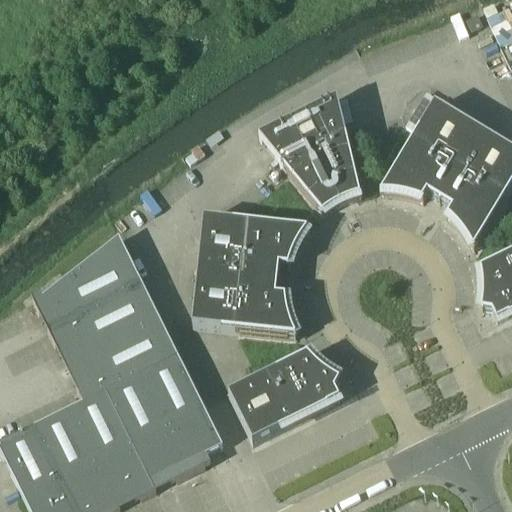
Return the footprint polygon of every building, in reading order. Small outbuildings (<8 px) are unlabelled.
[(471,37),(482,32),(477,21),(466,27),(471,37)] [(297,124),(340,210),(344,208),(344,209),(353,206),(361,203),(361,201),(360,202),(358,195),(359,195),(349,152),(348,149),(347,149),(337,104),(297,124)] [(440,207),(481,138),(435,110),(409,152),(384,193),(385,193),(382,198),(379,199),(379,200),(394,201),(408,204),(423,208),(424,206),(423,206),(427,199),(440,207)] [(336,212),(340,210),(297,124),(258,143),(287,178),(287,179),(289,181),(317,216),(317,215),(322,220),(321,221),(322,223),(329,217),(337,213),(336,212)] [(511,157),(481,138),(440,207),(452,215),(448,221),(446,222),(457,233),(466,245),(474,257),(475,257),(474,255),(477,249),(478,250),(503,209),(502,208),(505,204),(511,192),(511,157)] [(198,279),(277,287),(279,272),(287,273),(287,274),(288,275),(293,261),(300,247),(309,235),(307,234),(306,236),(300,235),(252,230),(232,228),(203,225),(198,279)] [(48,338),(143,291),(119,244),(43,303),(41,298),(31,303),(33,308),(48,338)] [(511,259),(507,262),(485,273),(486,273),(482,275),(481,274),(480,274),(482,289),(482,304),(481,319),(482,319),(483,317),(492,319),(496,328),(511,320),(511,259)] [(276,302),(277,287),(198,279),(192,333),(235,337),(241,338),(240,338),(288,343),(294,344),(295,346),(297,345),(291,331),(287,317),(285,302),(284,302),(284,303),(276,302)] [(66,374),(160,327),(143,291),(48,338),(66,374)] [(83,410),(106,399),(142,381),(178,363),(160,327),(66,374),(83,409),(83,410)] [(317,371),(307,360),(305,361),(306,362),(302,364),(302,363),(280,374),(259,385),(228,400),(252,450),(296,428),(296,429),(323,416),(322,414),(339,406),(334,396),(339,388),(341,389),(341,388),(329,380),(317,371)] [(223,453),(178,364),(178,363),(142,381),(191,480),(205,473),(204,472),(209,470),(205,462),(223,453)] [(155,498),(191,480),(142,381),(106,399),(155,498)] [(117,511),(126,511),(155,498),(106,399),(83,410),(83,409),(70,416),(117,511)] [(72,511),(117,511),(70,416),(34,434),(72,511)] [(72,511),(34,434),(0,450),(0,457),(27,511),(72,511)]
